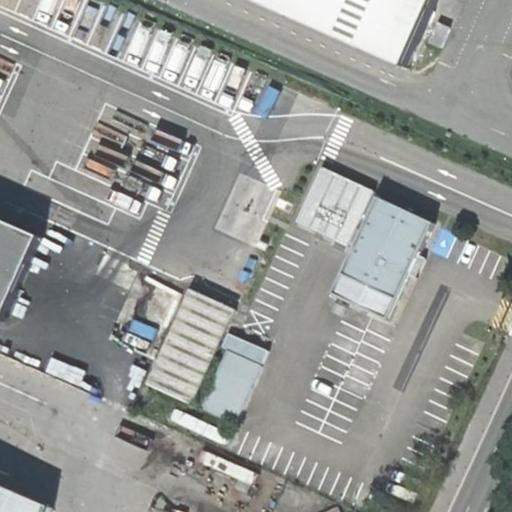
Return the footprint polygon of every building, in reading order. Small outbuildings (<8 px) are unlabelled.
[(262,0),(403,62),(430,0),(262,0)] [(424,36),(435,41),(444,21),(432,16),(424,36)] [(373,196),(330,288),(387,315),(408,269),(430,222),(373,196)] [(0,208),(0,308),(27,319),(62,233),(0,208)] [(147,381),(189,400),(232,305),(189,286),(147,381)] [(199,404),(234,419),(259,362),(224,347),(199,404)] [(0,511),(42,511),(47,503),(0,481),(0,511)]
